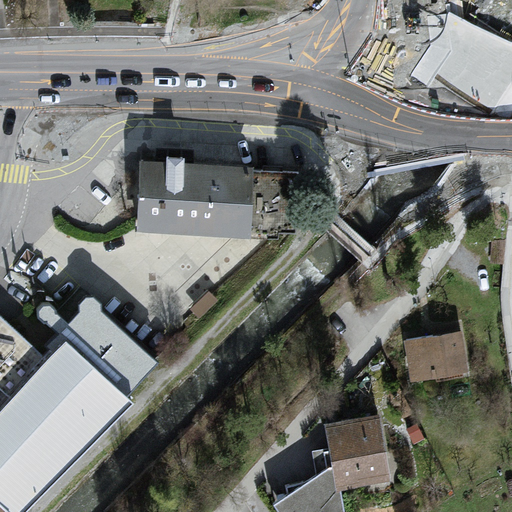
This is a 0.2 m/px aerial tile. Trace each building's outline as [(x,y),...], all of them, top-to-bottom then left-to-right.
[(139,158),(136,223),(246,229),(250,170),(250,164),(139,158)] [(296,171),(250,170),(246,229),(293,231),(296,171)] [(51,345),(58,352),(73,336),(130,391),(135,398),(166,362),(109,309),(109,300),(99,293),(89,301),(88,309),(76,321),(65,312),(65,308),(60,304),(54,303),(48,309),(47,318),(50,320),(54,323),(64,334),(51,345)] [(0,317),(0,405),(3,408),(52,358),(5,313),(0,317)] [(461,330),(403,338),(409,380),(467,372),(461,330)] [(15,511),(130,391),(73,336),(58,352),(52,358),(3,408),(0,410),(0,498),(14,511),(15,511)] [(376,411),(323,420),(329,462),(333,486),(339,485),(387,478),(376,411)] [(329,462),(271,501),(278,511),(343,511),(339,485),(333,486),(329,462)] [(14,511),(0,498),(0,511),(14,511)]
